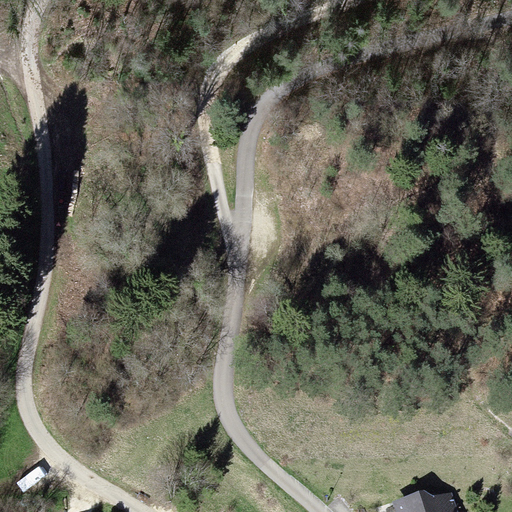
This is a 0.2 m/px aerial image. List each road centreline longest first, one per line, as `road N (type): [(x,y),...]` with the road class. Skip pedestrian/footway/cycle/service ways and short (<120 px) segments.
road 1 (track): [(234,247),(250,131),(269,96),(316,69),(511,17)]
road 2 (track): [(234,247),(206,133),(211,81),(249,42),(349,0)]
road 3 (track): [(231,304),(299,285),(420,192),(491,163),(511,163)]
road 4 (unclassified): [(140,511),(65,461),(33,425),(24,373),(47,258)]
road 5 (unclassified): [(321,511),(266,464),(226,411),(234,247)]
road 6 (track): [(47,258),(48,193),(26,32),(37,0)]
